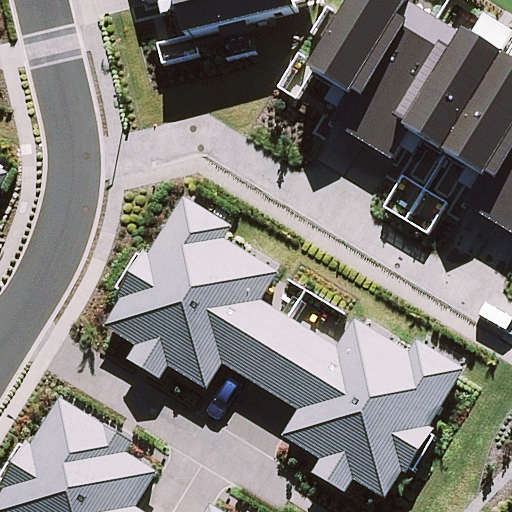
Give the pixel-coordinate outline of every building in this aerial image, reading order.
[(148,0),(151,9),(183,1),(193,44),(300,18),(295,0),(148,0)] [(412,3),(407,0),(362,0),(314,79),(352,102),(335,130),(365,148),(443,21),(412,3)] [(395,166),(412,138),(450,161),(511,63),(473,40),(443,21),(365,148),(395,166)] [(511,63),(450,161),(488,184),(471,212),(501,231),(511,212),(511,63)] [(0,199),(12,180),(0,171),(0,199)] [(227,368),(253,384),(292,322),(264,305),(282,277),(227,244),(235,232),(187,203),(152,259),(148,256),(121,300),(125,303),(108,331),(139,350),(131,364),(164,384),(172,370),(210,394),(227,368)] [(511,237),(511,212),(501,231),(511,237)] [(292,322),(253,384),(302,414),(286,440),(324,463),(315,478),(349,498),(357,484),(388,502),(405,475),(409,478),(437,433),(432,431),(467,374),(419,344),(411,356),(357,324),(340,351),(292,322)] [(139,511),(161,477),(129,458),(136,447),(108,430),(107,431),(64,405),(36,450),(31,447),(3,491),(8,494),(0,507),(0,511),(139,511)]
